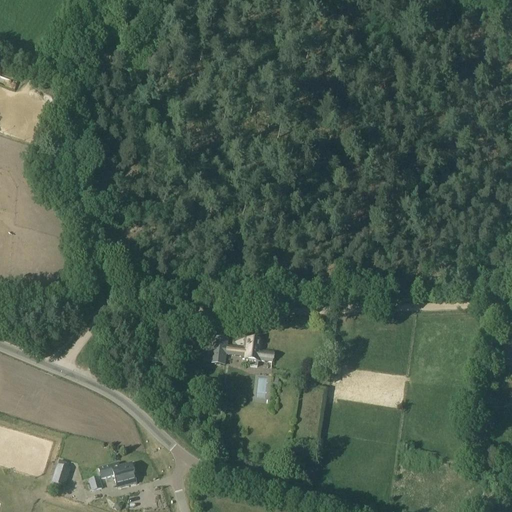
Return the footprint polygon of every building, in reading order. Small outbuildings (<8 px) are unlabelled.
[(213,338),(211,357),(210,365),(224,366),(225,356),(227,346),(227,340),(213,338)] [(238,348),(236,357),(242,358),(242,359),(243,360),(243,361),(244,361),(243,367),(257,368),(258,363),(259,361),(272,363),(272,362),(273,362),(274,354),(273,354),(273,353),(261,352),(262,342),(244,340),(243,348),(238,348)] [(498,365),(498,348),(486,348),(487,365),(498,365)] [(329,365),(326,382),(337,383),(339,366),(329,365)] [(213,380),(201,378),(200,387),(211,389),(213,380)] [(265,405),(266,385),(256,385),(255,404),(265,405)] [(131,466),(119,469),(118,464),(98,469),(100,479),(113,475),(116,489),(136,483),(131,466)] [(52,483),(64,487),(70,470),(57,466),(52,483)] [(91,492),(102,490),(99,478),(88,481),(91,492)] [(504,490),(495,486),(490,496),(500,500),(504,490)]
